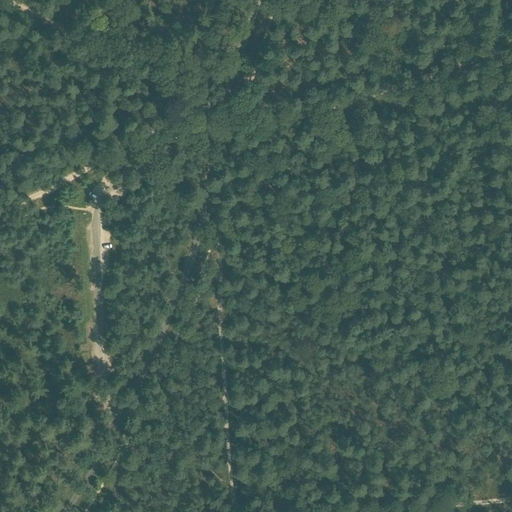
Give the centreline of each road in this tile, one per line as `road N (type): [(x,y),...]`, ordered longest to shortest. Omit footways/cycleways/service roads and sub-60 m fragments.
road 1 (unclassified): [(119,422),(188,266),(223,95),(257,0)]
road 2 (track): [(165,127),(175,134),(330,139),(353,131),(368,113),(511,73)]
road 3 (track): [(206,196),(218,240),(233,511)]
road 4 (track): [(243,115),(315,114),(475,58),(511,53)]
road 5 (track): [(1,0),(203,107)]
road 6 (track): [(165,127),(0,209)]
road 7 (track): [(386,511),(511,501)]
